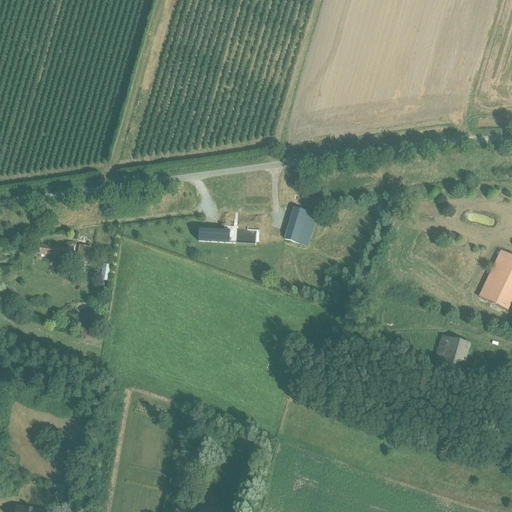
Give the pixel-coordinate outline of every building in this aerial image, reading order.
[(294,209),(285,240),(307,247),(317,217),(294,209)] [(199,230),(199,242),(234,244),(256,246),(256,242),(257,232),(252,231),(253,226),(235,226),(235,232),(223,232),(199,230)] [(39,255),(69,259),(70,250),(74,250),(75,246),(68,245),(68,249),(38,246),(38,248),(40,248),(39,255)] [(79,255),(77,265),(91,266),(92,257),(90,257),(91,247),(80,246),(79,255)] [(493,270),(480,298),(507,311),(511,301),(511,256),(502,252),(493,270)] [(96,327),(82,329),(83,338),(98,336),(96,327)] [(442,337),(430,379),(458,387),(470,344),(442,337)] [(14,468),(16,459),(3,457),(2,466),(14,468)]
